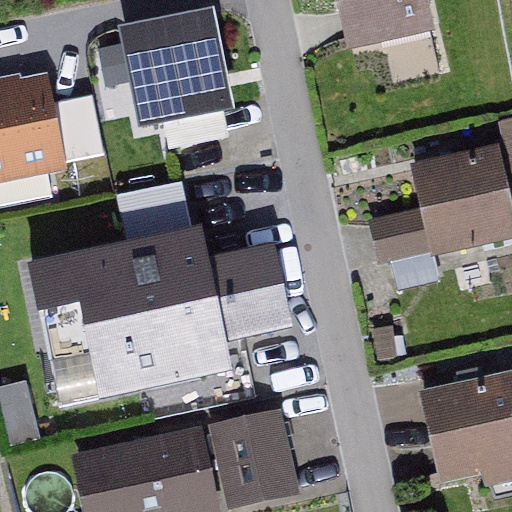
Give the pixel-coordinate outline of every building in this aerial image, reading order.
[(334,0),(345,47),(425,29),(418,0),(334,0)] [(120,37),(139,127),(221,110),(203,20),(120,37)] [(0,94),(0,178),(55,167),(39,87),(0,94)] [(507,176),(511,174),(511,126),(511,122),(496,126),(507,176)] [(452,166),(412,175),(421,216),(374,226),(382,260),(429,250),(430,253),(509,236),(491,157),(467,162),(464,151),(449,154),(452,166)] [(194,347),(282,328),(266,255),(198,269),(192,240),(191,240),(185,212),(131,224),(137,252),(31,275),(57,409),(200,377),(194,347)] [(462,393),(421,402),(438,480),(511,464),(511,381),(475,390),(473,378),(459,381),(462,393)] [(219,473),(282,459),(274,422),(211,436),(219,473)] [(208,511),(194,440),(75,465),(84,511),(208,511)]
